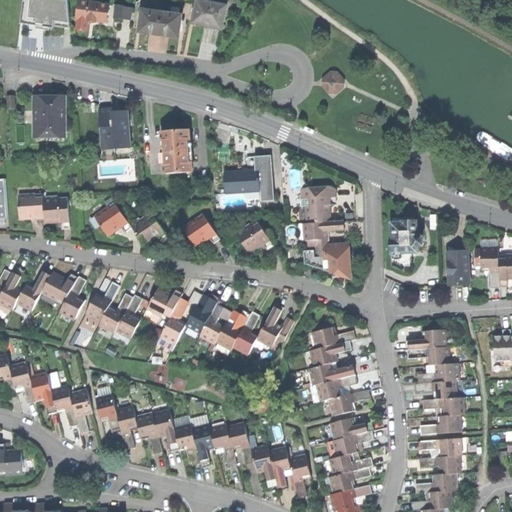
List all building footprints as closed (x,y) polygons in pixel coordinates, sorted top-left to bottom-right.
[(54,21),(69,22),(69,0),(28,0),(28,15),(37,15),(36,25),(54,27),(54,21)] [(79,0),(77,18),(90,20),(106,22),(109,4),(79,0)] [(206,26),(222,29),(227,6),(197,1),(193,24),(206,26)] [(146,2),(145,9),(154,10),(155,3),(146,2)] [(113,18),(130,20),(132,6),(115,4),(113,18)] [(170,5),(169,12),(179,14),(180,6),(170,5)] [(148,33),(159,34),(162,11),(154,10),(145,9),(142,9),(139,32),(148,33)] [(169,12),(162,11),(159,34),(169,35),(179,37),(182,14),(179,14),(169,12)] [(321,82),(331,94),(343,84),(332,71),(328,75),(329,76),(321,82)] [(7,97),(8,109),(16,109),(15,97),(7,97)] [(49,97),(35,97),(36,134),(65,134),(65,97),(49,97)] [(103,148),(131,146),(129,111),(121,112),(114,112),(114,105),(101,106),(103,148)] [(166,172),(194,171),(193,161),(191,161),(190,138),(193,138),(192,129),(178,129),(165,129),(165,140),(167,140),(168,162),(166,162),(166,172)] [(65,142),(65,134),(36,134),(36,142),(65,142)] [(226,170),(227,192),(261,190),(260,169),(241,169),(226,170)] [(306,198),(310,197),(335,196),(335,189),(331,186),(306,187),(306,198)] [(36,193),(19,194),(20,217),(29,217),(29,213),(37,212),(37,216),(38,223),(45,222),(45,221),(44,198),(44,196),(36,196),(36,193)] [(335,196),(310,197),(310,205),(306,205),(307,222),(331,221),(330,212),(326,212),(326,204),(330,204),(336,204),(335,196)] [(61,197),(44,198),(45,221),(55,221),(54,216),(62,216),(63,220),(63,227),(71,227),(70,201),(62,201),(61,197)] [(99,224),(106,235),(114,230),(112,227),(118,223),(120,225),(123,230),(130,226),(116,205),(109,210),(107,207),(93,216),(99,224)] [(151,211),(143,216),(146,220),(153,215),(151,211)] [(143,216),(130,226),(143,244),(150,239),(148,237),(155,232),(157,235),(160,241),(168,236),(153,215),(146,220),(143,216)] [(95,227),(99,224),(93,216),(90,219),(95,227)] [(182,227),(195,246),(203,241),(201,238),(207,234),(209,237),(213,242),(219,238),(204,216),(198,220),(196,218),(182,227)] [(345,220),(331,221),(307,222),(304,222),(305,240),(308,240),(325,239),(324,230),(328,230),(345,229),(345,220)] [(396,223),(394,223),(394,238),(393,238),(393,252),(406,252),(419,251),(418,245),(425,245),(425,237),(418,237),(418,220),(411,220),(407,220),(405,220),(405,223),(396,223)] [(237,233),(249,252),(256,247),(254,245),(261,240),(263,242),(267,249),(274,244),(259,222),(252,227),(250,224),(237,233)] [(330,257),(329,245),(317,246),(317,258),(330,257)] [(499,247),(482,248),(482,250),(482,265),(482,267),(490,267),(490,270),(490,287),(499,287),(499,284),(499,255),(499,247)] [(449,251),(451,283),(470,282),(469,250),(449,251)] [(406,265),(406,252),(393,252),(394,265),(406,265)] [(511,254),(499,255),(499,284),(507,284),(507,276),(511,276),(511,254)] [(17,266),(13,273),(0,298),(0,301),(14,309),(17,302),(23,292),(16,289),(18,285),(25,271),(17,266)] [(0,298),(13,273),(6,270),(0,280),(0,298)] [(26,285),(24,288),(23,292),(17,302),(33,310),(42,293),(51,275),(44,271),(36,285),(34,289),(26,285)] [(53,272),(51,275),(42,293),(59,301),(60,298),(66,301),(78,278),(72,275),(69,280),(67,284),(59,280),(61,276),(53,272)] [(80,275),(78,278),(66,301),(64,304),(61,311),(76,319),(85,301),(78,298),(80,294),(88,280),(80,275)] [(107,292),(111,280),(106,278),(102,290),(107,292)] [(103,300),(95,296),(86,313),(102,321),(109,308),(110,305),(120,286),(112,282),(105,296),(103,300)] [(166,292),(158,288),(147,308),(161,315),(163,316),(165,313),(171,316),(179,299),(182,293),(176,290),(173,295),(171,299),(164,295),(166,292)] [(195,290),(188,304),(195,307),(197,301),(201,294),(195,290)] [(116,312),(109,308),(102,321),(100,325),(115,333),(117,330),(133,297),(126,293),(118,308),(116,312)] [(195,307),(187,322),(185,325),(201,333),(218,300),(220,297),(215,295),(212,293),(209,298),(206,306),(203,311),(195,307)] [(135,294),(133,297),(117,330),(132,337),(141,321),(133,318),(135,314),(143,299),(135,294)] [(197,301),(206,306),(209,298),(201,294),(197,301)] [(183,301),(179,299),(171,316),(169,319),(161,335),(176,343),(185,325),(179,322),(180,319),(188,304),(183,301)] [(223,302),(218,300),(201,333),(200,335),(215,343),(216,341),(224,326),(217,322),(220,316),(224,309),(226,304),(223,302)] [(259,334),(257,338),(273,346),(278,337),(282,329),(275,326),(277,323),(284,308),(275,303),(259,334)] [(157,322),(161,315),(147,308),(144,315),(157,322)] [(231,312),(224,309),(220,316),(227,319),(228,317),(231,312)] [(225,324),(224,326),(216,341),(232,350),(233,346),(250,314),(246,311),(242,310),(240,314),(236,321),(233,328),(225,324)] [(228,317),(236,321),(240,314),(232,310),(231,312),(228,317)] [(251,311),(250,314),(233,346),(249,354),(257,338),(250,334),(252,330),(259,315),(251,311)] [(283,326),(282,329),(278,337),(284,340),(294,321),(288,317),(283,326)] [(350,340),(356,339),(353,330),(336,334),(332,335),(331,327),(312,331),(316,348),(350,340)] [(446,346),(445,328),(426,329),(426,338),(423,338),(406,339),(406,348),(409,348),(446,346)] [(172,351),(176,343),(161,335),(157,343),(172,351)] [(511,360),(511,351),(511,336),(504,336),(494,337),(494,349),(495,349),(495,361),(511,360)] [(352,349),(350,340),(316,348),(310,349),(314,367),(329,363),(332,363),(333,362),(331,354),(335,353),(352,349)] [(448,346),(446,346),(409,348),(409,356),(426,355),(429,355),(430,363),(435,363),(439,363),(449,362),(448,346)] [(7,354),(0,355),(0,375),(2,375),(3,378),(7,395),(16,393),(15,388),(14,384),(10,366),(7,354)] [(27,362),(10,366),(14,384),(22,382),(23,386),(27,403),(36,401),(35,395),(30,376),(27,362)] [(458,362),(449,362),(439,363),(439,371),(435,372),(418,372),(419,382),(456,380),(459,380),(458,362)] [(330,372),(329,363),(314,367),(309,368),(313,385),(317,384),(352,375),(350,367),(334,371),(330,372)] [(47,372),(30,376),(35,395),(44,393),(45,399),(49,414),(57,412),(56,409),(51,390),(47,372)] [(356,375),(352,375),(317,384),(321,401),(329,398),(339,396),(337,388),(341,387),(358,383),(356,375)] [(457,397),(456,380),(419,382),(415,382),(416,392),(433,391),(437,391),(437,398),(457,397)] [(68,386),(51,390),(56,409),(64,407),(65,410),(69,426),(77,424),(70,394),(68,386)] [(369,389),(343,395),(339,396),(329,398),(333,416),(352,411),(350,403),(353,402),(371,398),(369,389)] [(86,390),(70,394),(77,424),(79,432),(88,430),(84,413),(83,409),(91,408),(86,390)] [(41,400),(45,399),(44,393),(35,395),(36,401),(41,400)] [(112,394),(95,398),(100,417),(109,414),(109,418),(114,435),(122,432),(116,409),(112,394)] [(464,397),(457,397),(437,398),(434,398),(423,399),(423,408),(440,407),(444,407),(445,415),(461,414),(465,413),(464,397)] [(133,405),(116,409),(122,432),(126,449),(135,446),(131,429),(130,426),(137,424),(136,416),(133,405)] [(169,409),(152,414),(157,433),(165,431),(166,434),(171,452),(179,450),(178,447),(174,428),(169,409)] [(152,412),(136,416),(137,424),(138,427),(140,435),(150,433),(151,437),(155,453),(162,451),(158,436),(157,433),(152,414),(152,412)] [(462,431),(461,414),(445,415),(441,415),(441,423),(437,424),(421,425),(422,434),(462,431)] [(349,419),(330,423),(334,440),(372,431),(374,430),(372,422),(355,426),(351,427),(349,419)] [(191,423),(174,428),(178,447),(185,445),(186,448),(190,465),(201,462),(192,428),(191,423)] [(209,424),(192,428),(201,462),(202,467),(210,465),(206,449),(205,445),(213,443),(210,429),(209,424)] [(226,424),(210,429),(213,443),(214,447),(223,445),(224,449),(228,465),(236,463),(233,450),(232,446),(227,428),(226,424)] [(244,424),(227,428),(232,446),(240,444),(241,448),(245,464),(253,462),(250,450),(244,424)] [(374,440),(372,431),(334,440),(332,440),(336,457),(348,454),(352,453),(356,452),(354,444),(358,443),(374,440)] [(460,438),(420,440),(421,450),(439,448),(443,448),(443,456),(459,455),(462,455),(460,438)] [(5,445),(0,445),(0,471),(5,471),(5,474),(23,474),(22,451),(12,451),(12,455),(5,455),(5,451),(5,445)] [(268,446),(250,450),(253,462),(255,469),(263,467),(264,471),(268,487),(277,485),(269,452),(268,446)] [(286,448),(269,452),(277,485),(278,491),(288,489),(283,472),(282,468),(290,466),(289,460),(286,448)] [(350,463),(348,454),(336,457),(329,459),(333,476),(367,468),(372,467),(370,458),(359,461),(354,462),(350,463)] [(460,472),(459,455),(443,456),(439,456),(419,458),(420,467),(438,466),(441,465),(442,473),(456,473),(460,472)] [(305,456),(289,460),(290,466),(291,470),(298,498),(307,496),(303,480),(302,476),(309,474),(305,456)] [(369,476),(367,468),(333,476),(329,477),(332,494),(351,489),(349,481),(353,480),(369,476)] [(457,491),(456,473),(442,473),(439,474),(436,474),(436,483),(433,483),(416,484),(416,493),(428,493),(432,492),(451,491),(457,491)] [(73,474),(73,487),(80,487),(81,475),(73,474)] [(369,485),(355,488),(351,489),(332,494),(330,494),(333,511),(353,506),(351,498),(354,498),(371,494),(369,485)] [(453,508),(451,491),(432,492),(432,500),(429,501),(412,502),(413,511),(421,510),(425,510),(444,509),(453,508)] [(4,503),(4,511),(13,511),(12,503),(8,503),(4,503)] [(36,503),(36,511),(39,511),(44,511),(44,503),(39,503),(36,503)]
